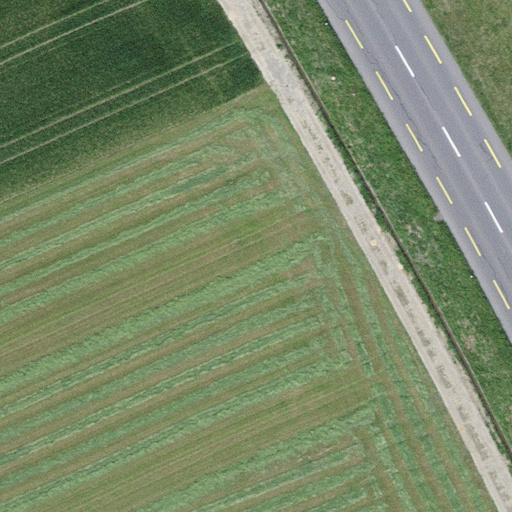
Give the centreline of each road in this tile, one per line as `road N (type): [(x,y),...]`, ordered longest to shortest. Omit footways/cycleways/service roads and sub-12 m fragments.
road 1 (track): [(235,0),(391,266),(511,509)]
road 2 (primary): [(368,0),(511,251)]
